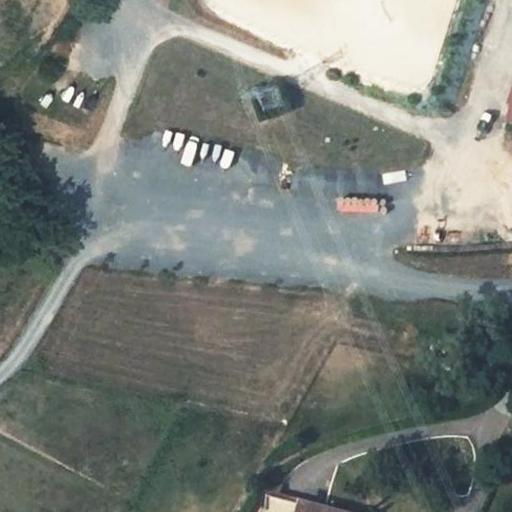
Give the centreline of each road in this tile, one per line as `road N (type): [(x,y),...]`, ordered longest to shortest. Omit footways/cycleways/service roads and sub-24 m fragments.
road 1 (track): [(149,18),(469,149)]
road 2 (track): [(115,236),(112,139),(149,18),(134,0)]
